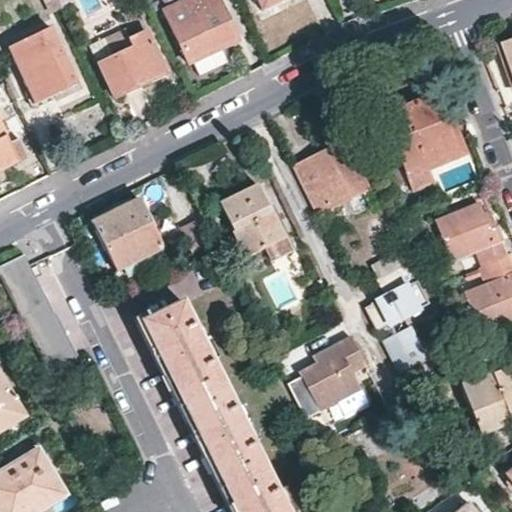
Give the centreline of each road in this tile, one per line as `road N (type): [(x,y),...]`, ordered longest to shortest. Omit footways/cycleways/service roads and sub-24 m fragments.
road 1 (residential): [(0,229),(242,108),(449,21)]
road 2 (unknown): [(242,108),(403,407)]
road 3 (residential): [(449,21),(511,178)]
